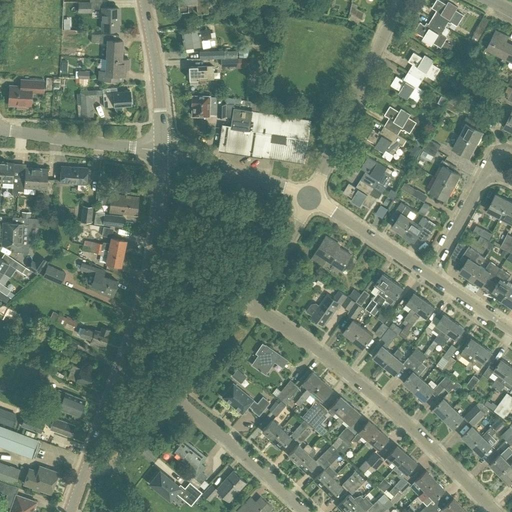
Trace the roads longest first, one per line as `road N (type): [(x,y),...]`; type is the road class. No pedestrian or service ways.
road 1 (secondary): [(85,469),(149,282),(161,150)]
road 2 (residential): [(489,511),(375,389),(247,300)]
road 3 (residential): [(308,200),(398,0)]
road 4 (residential): [(301,511),(173,393)]
road 5 (residential): [(0,131),(161,150)]
road 6 (residential): [(308,200),(199,154),(161,150)]
road 7 (secondary): [(161,150),(143,0)]
road 8 (residential): [(429,275),(308,200)]
road 9 (residential): [(85,469),(115,465),(173,393)]
